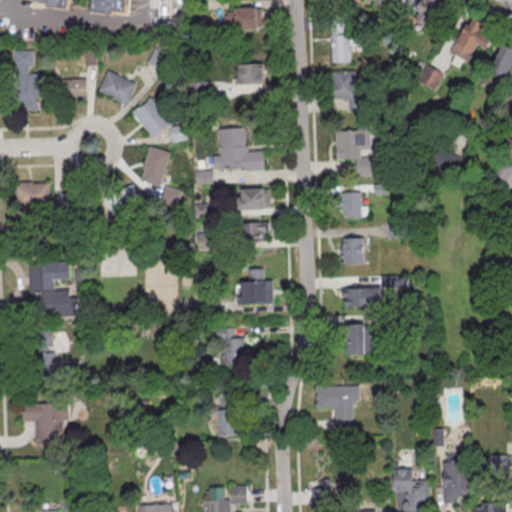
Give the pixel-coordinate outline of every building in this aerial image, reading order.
[(128,0),(127,15),(91,12),(92,0),(67,0),(67,9),(35,6),(35,0),(128,0)] [(434,26),(443,0),(421,0),(415,18),(434,26)] [(257,28),(256,7),(233,7),(233,12),(224,13),(225,29),(257,28)] [(451,52),(469,60),(476,43),(486,48),(495,28),(467,16),(451,52)] [(350,61),(348,22),(331,22),(332,62),(350,61)] [(489,69),(506,77),(511,64),(511,47),(502,43),(489,69)] [(39,109),(38,73),(32,73),(31,50),(13,50),(15,106),(25,105),(25,110),(39,109)] [(264,83),(263,63),(238,63),(238,83),(264,83)] [(434,88),(442,72),(427,64),(419,81),(434,88)] [(136,83),(107,70),(98,91),(127,104),(136,83)] [(357,70),(333,71),(334,97),(357,97),(357,70)] [(60,78),(60,97),(86,97),(86,78),(60,78)] [(208,80),(189,81),(189,96),(208,96),(208,80)] [(151,137),(171,123),(153,96),(132,110),(151,137)] [(171,142),(188,139),(186,124),(169,126),(171,142)] [(219,128),(220,154),(213,155),(213,169),(263,167),(263,150),(246,150),(245,127),(219,128)] [(336,159),(355,158),(356,175),(376,175),(374,129),(335,130),(336,159)] [(170,151),(149,145),(139,180),(160,186),(170,151)] [(436,165),(451,166),(452,152),(437,151),(436,165)] [(195,170),(196,183),(212,183),(212,169),(195,170)] [(15,182),(15,207),(50,206),(50,181),(15,182)] [(143,202),(133,183),(104,198),(115,217),(143,202)] [(181,189),(164,185),(160,203),(177,207),(181,189)] [(269,208),(269,187),(239,188),(239,209),(269,208)] [(361,217),(360,191),(342,192),(342,217),(361,217)] [(76,192),(61,192),(61,211),(77,210),(76,192)] [(265,239),(264,221),(242,222),(242,240),(265,239)] [(363,237),(341,237),(342,263),(363,262),(363,237)] [(29,262),(30,316),(77,315),(76,296),(70,296),(70,289),(54,289),(53,279),(70,278),(70,261),(29,262)] [(74,280),(87,280),(87,266),(74,267),(74,280)] [(241,281),(242,303),(273,303),(273,279),(263,279),(263,268),(248,268),(249,281),(241,281)] [(408,276),(382,275),(381,286),(407,287),(408,276)] [(343,288),(343,306),(381,305),(380,287),(343,288)] [(344,354),(371,353),(370,323),(344,323),(344,354)] [(225,363),(244,363),(243,337),(234,337),(234,327),(216,327),(216,341),(224,341),(225,363)] [(38,328),(37,344),(52,345),(53,329),(38,328)] [(55,352),(36,352),(37,379),(61,378),(61,357),(55,358),(55,352)] [(353,422),(353,400),(359,399),(359,384),(315,386),(316,407),(333,407),(334,422),(353,422)] [(63,418),(68,418),(68,402),(22,403),(22,420),(35,420),(35,444),(63,444),(63,418)] [(239,434),(238,409),(216,409),(217,435),(239,434)] [(489,473),(506,473),(506,454),(490,454),(489,473)] [(458,502),(458,495),(466,495),(465,459),(442,460),(443,502),(458,502)] [(402,511),(423,511),(424,504),(428,504),(428,479),(412,479),(412,468),(393,469),(394,491),(407,491),(407,501),(402,501),(402,511)] [(231,503),(247,503),(246,485),(230,485),(231,503)] [(205,499),(205,511),(229,511),(230,499),(225,499),(225,486),(208,487),(208,499),(205,499)] [(325,488),(311,488),(312,505),(326,505),(325,488)] [(138,511),(174,511),(174,503),(139,504),(138,511)] [(506,511),(507,504),(475,503),(474,511),(506,511)]
